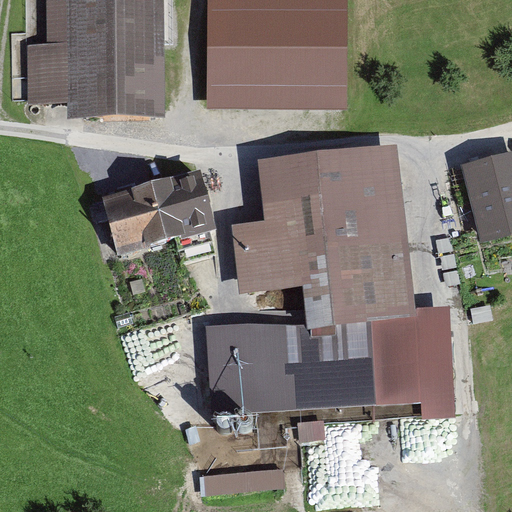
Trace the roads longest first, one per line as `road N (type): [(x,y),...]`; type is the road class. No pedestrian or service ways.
road 1 (track): [(0,130),(229,156),(380,142),(422,148),(511,129)]
road 2 (track): [(465,477),(461,315),(422,148)]
road 3 (track): [(207,455),(195,333),(221,311),(229,156)]
road 4 (track): [(203,0),(182,154)]
